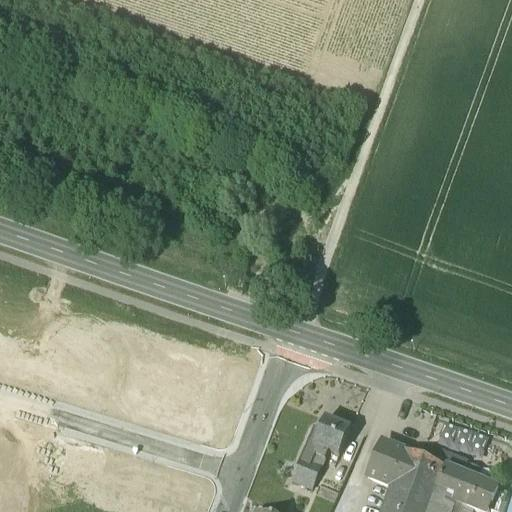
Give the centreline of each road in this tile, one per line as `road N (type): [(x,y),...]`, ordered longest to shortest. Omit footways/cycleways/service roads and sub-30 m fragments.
road 1 (track): [(299,335),(422,0)]
road 2 (track): [(313,297),(0,180)]
road 3 (secondary): [(299,335),(0,230)]
road 4 (residential): [(241,472),(0,395)]
road 5 (secondary): [(511,408),(299,335)]
road 6 (residential): [(299,335),(241,472)]
